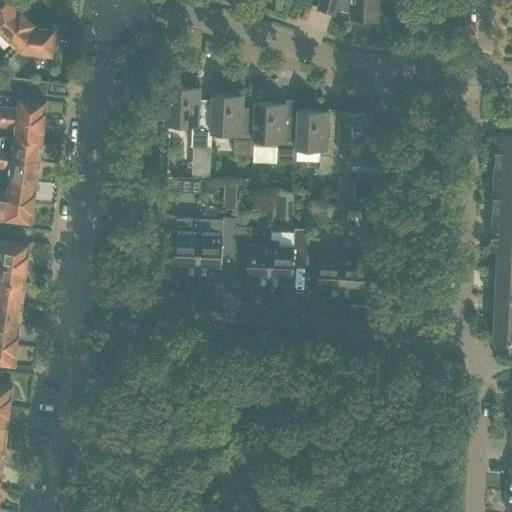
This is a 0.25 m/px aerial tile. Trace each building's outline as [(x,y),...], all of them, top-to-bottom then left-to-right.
[(0,0),(0,23),(6,17),(9,19),(19,8),(18,8),(16,0),(0,0)] [(273,0),(273,9),(282,10),(281,0),(273,0)] [(319,0),(319,1),(317,8),(333,13),(335,8),(350,12),(349,19),(376,20),(376,0),(319,0)] [(35,23),(19,8),(9,19),(6,17),(0,23),(0,33),(13,45),(4,54),(3,63),(28,36),(25,34),(35,23)] [(28,36),(3,63),(1,88),(46,94),(48,81),(14,76),(15,71),(31,53),(51,56),(54,27),(35,24),(35,23),(25,34),(28,36)] [(210,133),(211,99),(199,99),(200,96),(192,96),(193,86),(169,85),(167,125),(187,125),(191,126),(190,146),(210,147),(211,133),(210,133)] [(211,93),(211,99),(210,133),(211,133),(234,134),(233,154),(253,155),(253,141),(252,141),(254,107),(242,106),(242,105),(235,104),(236,94),(211,93)] [(0,115),(43,121),(46,100),(17,96),(15,107),(0,105),(0,115)] [(254,101),(254,107),(252,141),(253,141),(277,142),(276,162),(295,163),(296,149),(295,149),(297,115),(285,115),(285,113),(278,112),(278,102),(254,101)] [(297,109),(297,115),(295,149),(296,149),(319,150),(318,170),(338,171),(339,151),(338,151),(339,123),(327,123),(328,121),(320,120),(321,110),(297,109)] [(339,151),(338,171),(337,201),(354,202),(355,178),(345,177),(346,163),(377,165),(377,167),(389,167),(390,149),(382,148),(383,125),(370,125),(370,123),(363,122),(364,112),(340,111),(339,123),(338,151),(339,151)] [(43,121),(0,115),(0,125),(13,127),(12,137),(41,141),(43,121)] [(511,122),(511,123),(511,135),(495,134),(494,157),(511,157),(511,122)] [(0,136),(0,156),(38,161),(41,141),(12,137),(0,136)] [(206,148),(195,147),(194,161),(206,161),(206,148)] [(38,161),(0,156),(0,166),(8,167),(7,178),(36,181),(38,161)] [(511,157),(494,157),(493,180),(511,180),(511,157)] [(0,187),(0,197),(33,202),(36,181),(7,178),(6,188),(0,187)] [(165,178),(164,190),(176,190),(177,178),(165,178)] [(238,178),(238,188),(251,189),(251,179),(238,178)] [(225,180),(225,188),(236,189),(237,181),(225,180)] [(511,180),(493,180),(492,203),(511,203),(511,180)] [(0,218),(31,222),(33,202),(0,197),(0,218)] [(511,203),(492,203),(491,226),(511,226),(511,203)] [(376,206),(375,214),(380,219),(387,219),(388,207),(376,206)] [(176,215),(163,214),(161,250),(174,251),(173,270),(185,271),(184,274),(196,275),(199,218),(176,217),(176,215)] [(237,215),(236,225),(247,225),(248,215),(237,215)] [(199,218),(196,275),(208,275),(208,272),(220,273),(221,252),(233,253),(235,225),(235,217),(222,217),(222,219),(199,218)] [(235,225),(233,253),(233,261),(246,262),(245,282),(256,282),(256,285),(268,286),(270,239),(262,239),(261,245),(247,244),(248,226),(235,225)] [(511,226),(491,226),(490,249),(511,249),(511,226)] [(270,239),(268,286),(280,286),(280,283),(291,284),(292,264),(305,264),(306,236),(307,228),(294,228),(293,246),(278,245),(278,240),(270,239)] [(29,242),(0,238),(0,235),(1,230),(0,230),(0,260),(26,263),(29,242)] [(306,236),(305,264),(304,272),(317,273),(316,293),(328,293),(328,297),(340,297),(342,251),(333,250),(333,256),(318,255),(319,237),(306,236)] [(342,251),(340,297),(351,298),(352,294),(363,295),(364,275),(376,276),(383,276),(385,238),(365,237),(364,257),(350,257),(350,251),(342,251)] [(511,249),(490,249),(490,250),(496,250),(495,272),(511,272),(511,249)] [(26,263),(0,260),(0,280),(24,284),(26,263)] [(511,272),(495,272),(494,295),(511,295),(511,272)] [(0,301),(21,304),(24,284),(0,280),(0,301)] [(511,295),(494,295),(493,318),(511,318),(511,295)] [(0,321),(19,324),(21,304),(0,301),(0,321)] [(511,318),(493,318),(492,341),(508,341),(508,353),(511,353),(511,318)] [(0,342),(16,344),(19,324),(0,321),(0,342)] [(0,363),(14,365),(16,344),(0,342),(0,363)] [(0,404),(9,405),(11,385),(0,383),(0,404)] [(9,405),(0,404),(0,425),(7,426),(9,405)]
